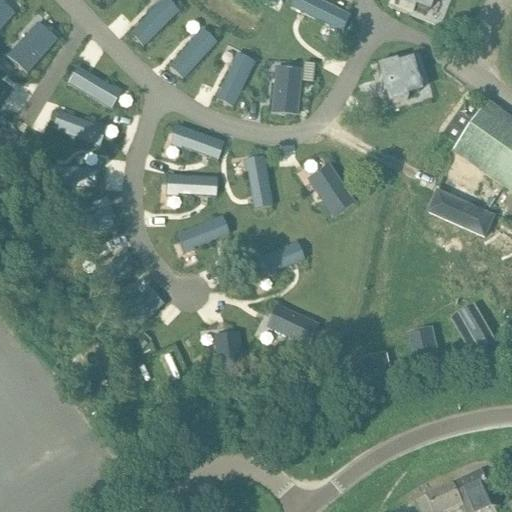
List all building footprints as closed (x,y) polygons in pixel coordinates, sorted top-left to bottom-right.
[(157,8),(130,35),(142,48),(176,13),(171,8),(172,7),(165,0),(162,0),(156,7),(157,8)] [(312,0),(294,0),(290,8),(322,24),(327,27),(329,28),(328,29),(338,35),(343,24),(342,23),(345,17),(334,11),(329,8),(312,0)] [(395,0),(393,6),(412,13),(414,9),(426,14),(431,2),(433,2),(434,0),(395,0)] [(0,4),(0,30),(13,16),(6,10),(6,9),(3,6),(2,7),(0,4)] [(37,26),(7,59),(26,76),(55,42),(48,35),(49,35),(46,32),(45,33),(37,26)] [(195,40),(169,69),(182,81),(215,45),(209,40),(210,39),(202,31),(194,39),(195,40)] [(233,67),(216,102),(231,109),(253,66),(246,63),(247,61),(236,56),(231,66),(233,67)] [(395,64),(376,69),(379,82),(380,85),(382,84),(384,92),(382,93),(383,96),(387,108),(406,103),(404,98),(418,94),(414,82),(416,81),(415,77),(413,77),(409,65),(396,68),(395,64)] [(275,70),(271,115),(296,117),(300,73),(290,72),(290,70),(285,69),(285,71),(275,70)] [(76,70),(67,85),(109,110),(113,104),(114,104),(120,94),(110,88),(109,90),(76,70)] [(426,145),(441,103),(424,97),(409,138),(426,145)] [(511,118),(484,102),(453,157),(511,191),(511,118)] [(57,115),(51,131),(97,148),(100,141),(101,141),(105,130),(94,126),(93,128),(57,115)] [(173,136),(169,147),(180,151),(180,149),(217,162),(223,146),(177,130),(175,137),(173,136)] [(0,163),(14,140),(0,131),(0,163)] [(253,162),(242,164),(244,175),(246,175),(252,213),(270,210),(261,162),(254,163),(253,162)] [(316,177),(307,182),(332,220),(353,206),(328,168),(320,174),(319,172),(315,175),(316,177)] [(46,169),(44,186),(93,190),(93,182),(95,182),(96,171),(84,170),(84,172),(46,169)] [(166,187),(165,198),(177,199),(177,197),(215,199),(216,182),(168,179),(168,187),(166,187)] [(437,194),(427,215),(484,240),(494,219),(437,194)] [(96,217),(60,229),(65,246),(111,230),(109,223),(110,222),(106,211),(95,215),(96,217)] [(221,220),(177,238),(180,245),(178,246),(182,256),(193,252),(192,250),(228,236),(221,220)] [(421,233),(412,254),(459,272),(468,250),(421,233)] [(511,280),(511,245),(496,270),(511,280)] [(297,246),(252,264),(255,271),(253,272),(257,282),(268,278),(267,276),(303,262),(297,246)] [(113,266),(80,285),(89,300),(131,276),(127,269),(128,268),(122,258),(112,264),(113,266)] [(434,288),(435,274),(417,273),(416,285),(406,284),(405,304),(451,306),(452,288),(434,288)] [(140,302),(113,329),(125,341),(160,308),(155,302),(156,301),(148,293),(139,301),(140,302)] [(273,320),(268,331),(307,349),(318,327),(276,308),(271,319),(273,320)] [(474,309),(452,322),(472,356),(494,343),(474,309)] [(434,330),(408,337),(416,371),(442,365),(434,330)] [(225,340),(213,342),(219,385),(243,382),(237,336),(225,338),(225,340)] [(387,356),(361,361),(368,396),(394,391),(387,356)] [(452,484),(462,505),(465,511),(485,511),(496,507),(488,488),(488,487),(481,471),(453,484),(452,484)] [(418,511),(445,511),(462,505),(452,484),(413,501),(418,511)]
